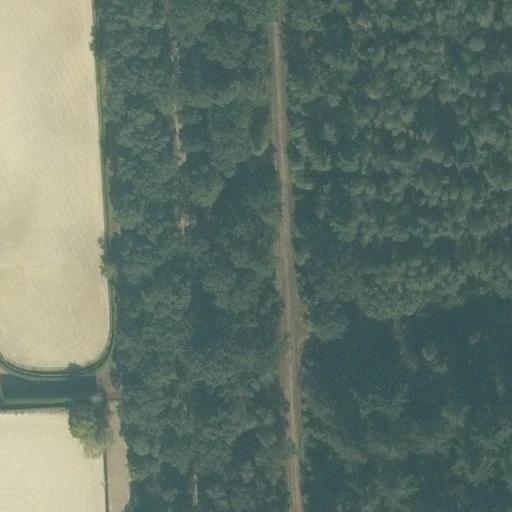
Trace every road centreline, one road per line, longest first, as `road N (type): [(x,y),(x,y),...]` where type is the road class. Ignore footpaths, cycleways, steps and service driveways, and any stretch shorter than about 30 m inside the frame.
road 1 (track): [(276,0),(295,338),(511,293)]
road 2 (track): [(172,0),(199,511)]
